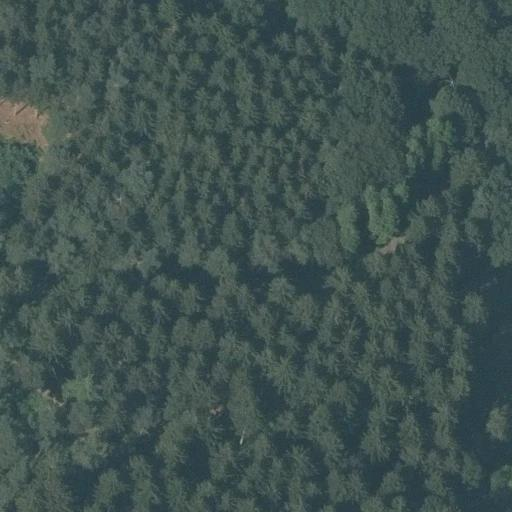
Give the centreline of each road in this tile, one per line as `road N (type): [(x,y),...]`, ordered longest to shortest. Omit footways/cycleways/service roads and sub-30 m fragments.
road 1 (track): [(511,118),(482,140),(393,243),(313,288),(131,311),(69,308),(0,291)]
road 2 (track): [(118,511),(110,476),(83,428),(0,350)]
